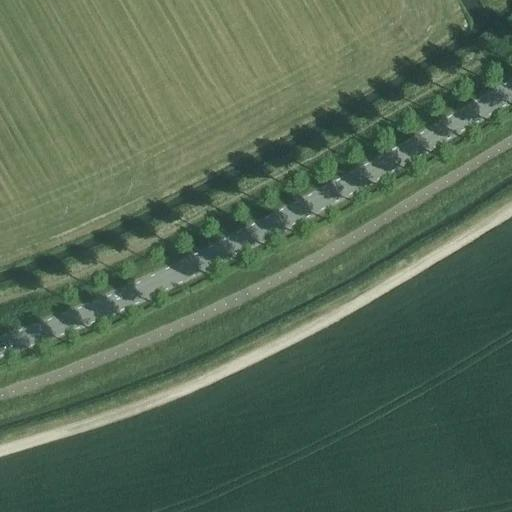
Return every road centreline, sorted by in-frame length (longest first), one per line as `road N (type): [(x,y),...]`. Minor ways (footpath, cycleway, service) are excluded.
road 1 (tertiary): [(0,350),(109,309),(277,227),(511,91)]
road 2 (track): [(511,212),(358,306),(221,376),(0,454)]
